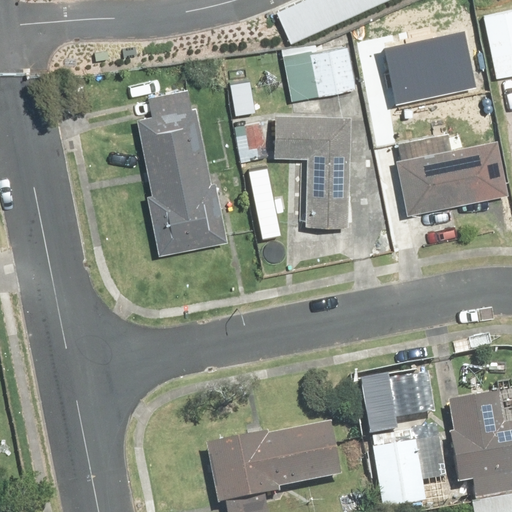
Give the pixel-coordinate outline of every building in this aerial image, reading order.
[(511,10),(484,15),(495,77),(511,74),(511,10)] [(444,25),(414,31),(421,64),(451,58),(444,25)] [(330,39),(281,48),(290,99),(356,88),(349,46),(332,49),(330,39)] [(410,56),(366,60),(370,100),(413,96),(410,56)] [(152,114),(135,117),(151,194),(144,195),(157,254),(226,240),(214,180),(210,181),(194,105),(190,106),(186,89),(148,97),(152,114)] [(390,103),(374,103),(375,133),(391,133),(390,103)] [(350,115),(274,112),(273,156),(306,157),(304,222),(346,224),(350,115)] [(394,158),(404,213),(506,193),(495,138),(394,158)] [(272,208),(261,157),(240,161),(251,213),(272,208)] [(447,432),(455,481),(471,479),(474,499),(511,492),(511,477),(511,472),(511,471),(511,420),(502,423),(496,391),(446,399),(452,431),(447,432)] [(415,417),(370,424),(383,511),(385,511),(429,505),(415,417)] [(265,429),(203,442),(215,504),(224,502),(225,511),(266,511),(262,494),(277,491),(276,486),(338,473),(327,421),(266,433),(265,429)]
